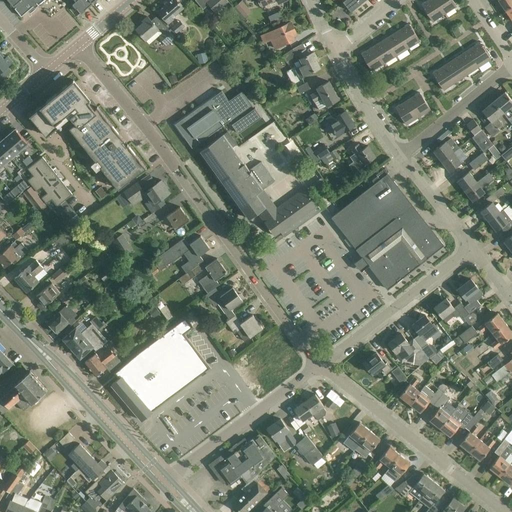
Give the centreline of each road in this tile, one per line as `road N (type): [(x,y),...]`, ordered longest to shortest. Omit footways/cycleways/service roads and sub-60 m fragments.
road 1 (residential): [(79,45),(319,364)]
road 2 (residential): [(505,511),(319,364)]
road 3 (residential): [(319,364),(472,248)]
road 4 (primary): [(37,348),(163,489)]
road 5 (residential): [(319,364),(169,479)]
road 6 (primary): [(169,479),(37,348)]
road 7 (residential): [(400,157),(511,65)]
road 8 (residential): [(400,157),(336,49)]
